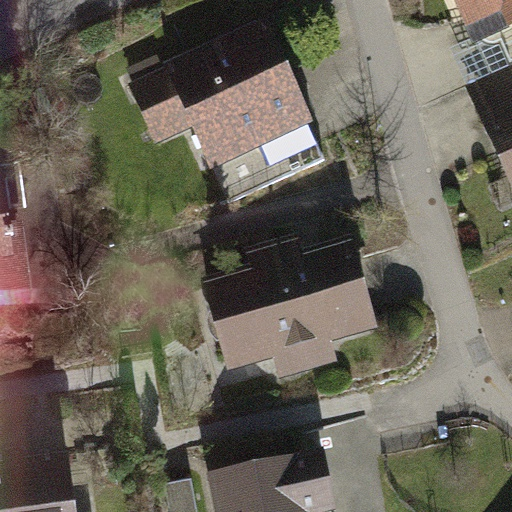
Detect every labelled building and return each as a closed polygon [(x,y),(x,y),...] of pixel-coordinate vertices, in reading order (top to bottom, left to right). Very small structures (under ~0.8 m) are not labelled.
[(511,0),(481,0),(501,46),(511,41),(511,0)] [(297,17),(174,59),(221,193),(343,151),(297,17)] [(23,162),(0,166),(0,268),(41,261),(23,162)] [(367,212),(239,253),(281,383),(409,342),(367,212)] [(0,415),(0,511),(84,511),(77,410),(0,415)] [(319,456),(213,478),(220,511),(306,511),(330,507),(319,456)]
